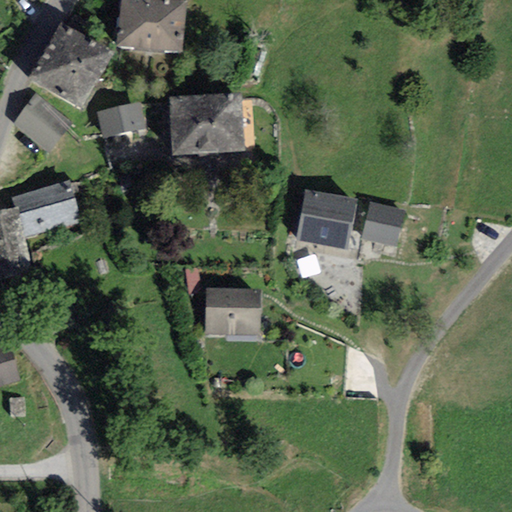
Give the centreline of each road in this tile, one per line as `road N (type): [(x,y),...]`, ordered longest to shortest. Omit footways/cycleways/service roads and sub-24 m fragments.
road 1 (track): [(511,238),(408,363),(385,428),(388,481),(379,501)]
road 2 (tertiary): [(87,511),(70,399),(43,353),(0,307)]
road 3 (tertiary): [(0,133),(59,0)]
